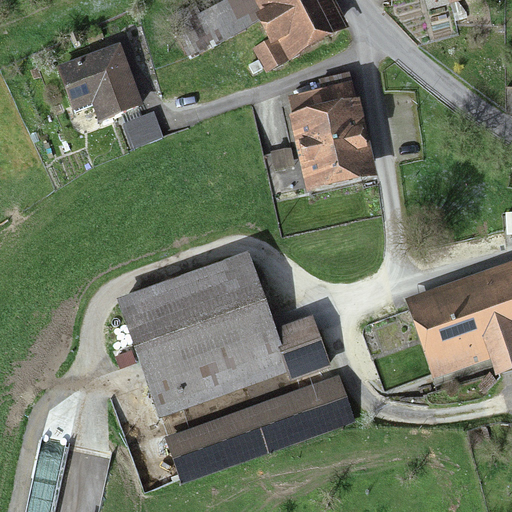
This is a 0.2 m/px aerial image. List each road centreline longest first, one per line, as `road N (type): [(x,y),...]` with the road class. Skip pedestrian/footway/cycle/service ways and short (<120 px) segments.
road 1 (track): [(511,257),(311,300),(255,247),(196,259),(104,294),(84,367)]
road 2 (track): [(394,281),(342,325),(355,376),(402,426),(511,420)]
road 3 (unclassified): [(356,0),(474,111),(511,130)]
road 4 (track): [(18,511),(43,407),(84,367)]
